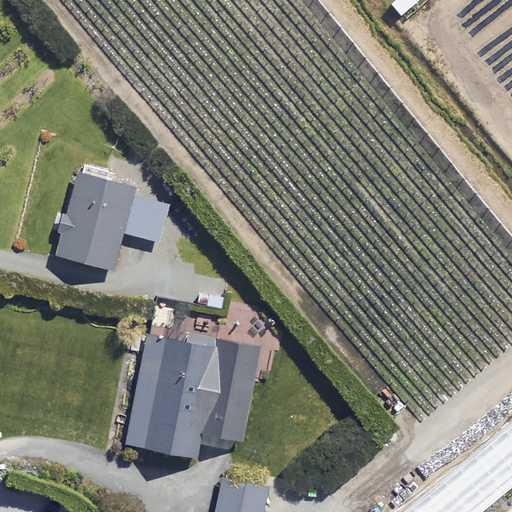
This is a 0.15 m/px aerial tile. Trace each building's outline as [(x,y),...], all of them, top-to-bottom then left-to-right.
[(134,191),(78,177),(57,258),(112,272),(122,234),(159,243),(167,208),(132,199),(134,191)] [(177,306),(157,303),(153,326),(173,330),(177,306)] [(183,345),(145,338),(126,446),(195,459),(199,435),(242,443),(259,351),(184,337),(183,345)] [(481,511),(511,486),(511,417),(398,511),(481,511)] [(215,511),(262,511),(266,488),(220,481),(215,511)]
